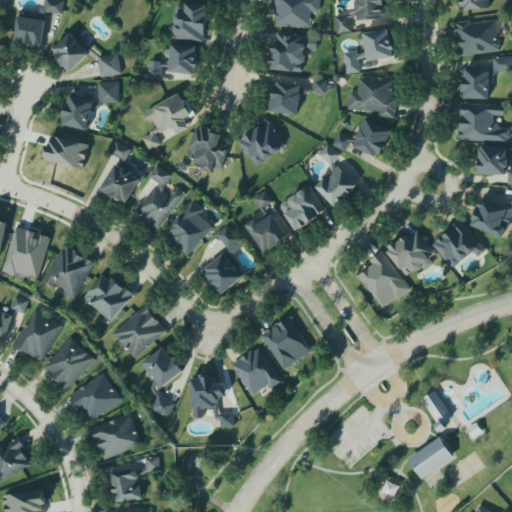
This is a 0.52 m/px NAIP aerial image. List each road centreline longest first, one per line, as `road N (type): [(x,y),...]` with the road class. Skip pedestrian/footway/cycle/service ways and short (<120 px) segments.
road 1 (residential): [(423,0),(428,91),(420,144),(390,203),(294,278),(229,319),(212,319)]
road 2 (tertiary): [(511,302),(451,324),(359,375),(295,434),(235,511)]
road 3 (residential): [(212,319),(126,241),(68,208),(0,185)]
